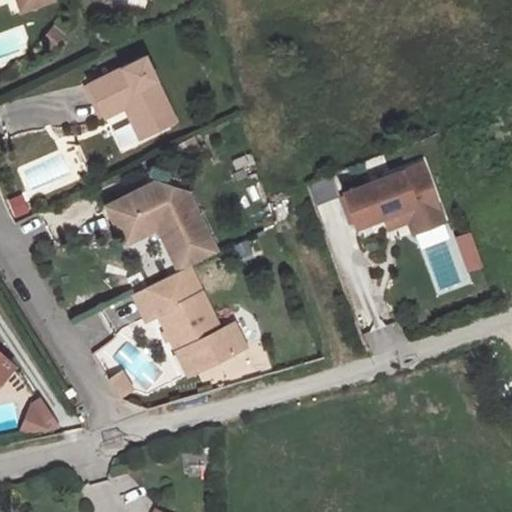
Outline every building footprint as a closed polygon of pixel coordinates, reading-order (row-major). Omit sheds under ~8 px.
[(20,0),(26,14),(58,3),(56,0),(20,0)] [(147,59),(91,86),(107,119),(127,109),(143,141),(179,123),(147,59)] [(21,102),(6,105),(10,130),(25,128),(21,102)] [(193,134),(177,142),(185,158),(201,150),(193,134)] [(425,168),(345,196),(357,230),(406,213),(414,237),(445,227),(425,168)] [(313,202),(337,195),(331,175),(308,182),(313,202)] [(158,181),(110,205),(128,243),(161,227),(182,270),(192,265),(220,252),(192,192),(158,181)] [(4,199),(12,219),(28,213),(20,192),(4,199)] [(470,230),(454,234),(464,271),(480,266),(470,230)] [(182,270),(137,292),(150,319),(162,313),(181,352),(195,345),(206,367),(248,346),(236,323),(223,329),(192,265),(182,270)] [(195,345),(181,352),(192,374),(206,367),(195,345)] [(125,369),(111,377),(122,394),(135,386),(125,369)] [(75,387),(69,390),(73,397),(79,393),(75,387)] [(35,406),(26,429),(50,425),(35,406)]
